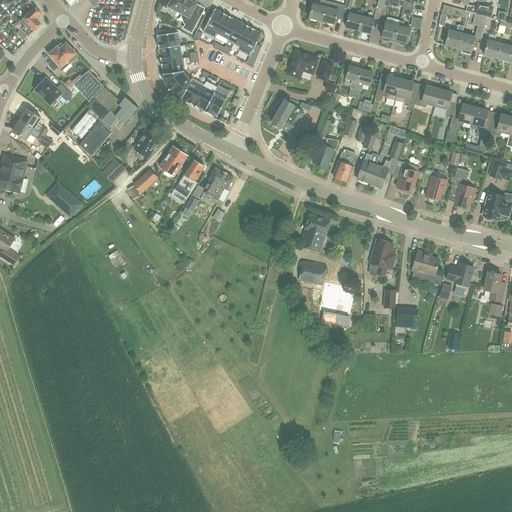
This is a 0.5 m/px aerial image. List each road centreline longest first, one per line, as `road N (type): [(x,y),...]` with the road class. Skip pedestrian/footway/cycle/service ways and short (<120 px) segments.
road 1 (tertiary): [(511,250),(338,198),(232,151)]
road 2 (residential): [(422,66),(283,30)]
road 3 (tertiary): [(134,56),(151,101),(232,151)]
road 4 (track): [(83,216),(149,163),(181,124)]
road 5 (residential): [(232,151),(283,30)]
